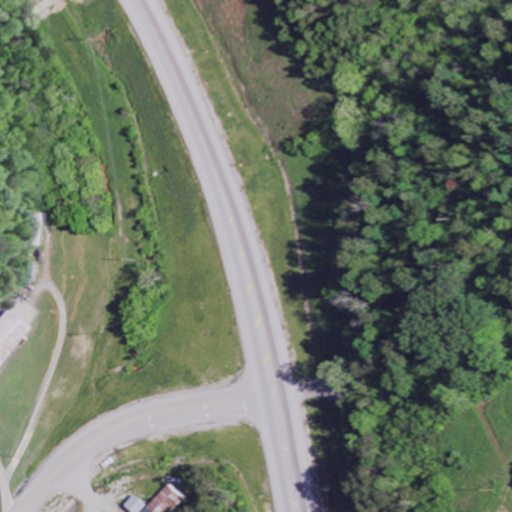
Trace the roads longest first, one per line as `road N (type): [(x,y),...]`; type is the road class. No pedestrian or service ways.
road 1 (primary): [(287,511),(249,257),(203,116),(149,0)]
road 2 (residential): [(21,511),(112,435),(158,418),(276,401)]
